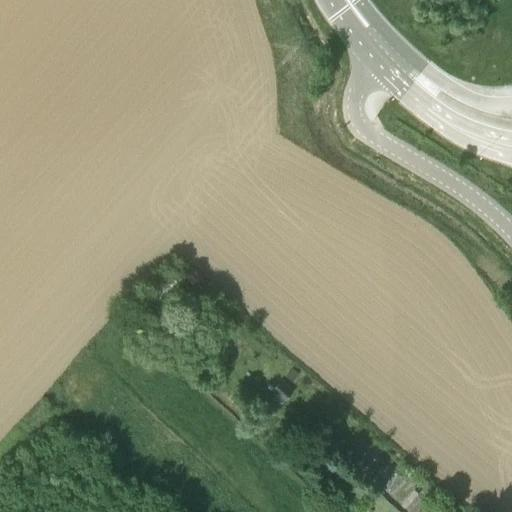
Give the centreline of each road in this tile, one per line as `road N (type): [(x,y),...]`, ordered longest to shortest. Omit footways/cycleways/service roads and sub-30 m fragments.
road 1 (unclassified): [(389,57),(357,88),(358,121),(469,194),(511,235)]
road 2 (tertiary): [(389,57),(420,111),(511,158)]
road 3 (tertiary): [(389,57),(430,102),(511,138)]
road 4 (tertiary): [(511,106),(462,96),(389,57)]
